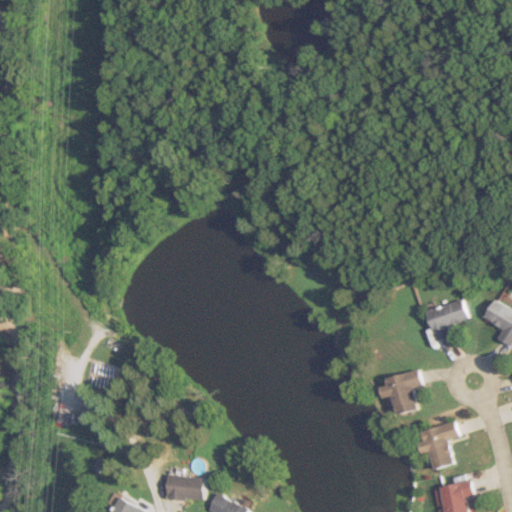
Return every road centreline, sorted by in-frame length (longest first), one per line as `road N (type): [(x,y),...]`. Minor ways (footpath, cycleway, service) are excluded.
road 1 (residential): [(13,0),(3,178),(18,274),(6,511)]
road 2 (residential): [(511,511),(472,378)]
